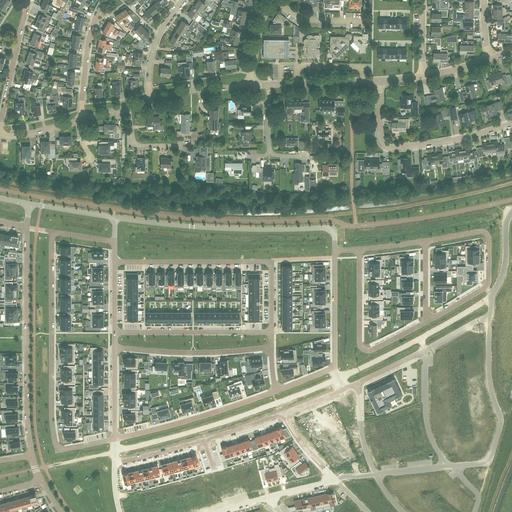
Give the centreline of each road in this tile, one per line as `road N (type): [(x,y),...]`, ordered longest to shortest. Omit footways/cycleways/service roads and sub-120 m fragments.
road 1 (track): [(44,467),(280,403),(491,296)]
road 2 (residential): [(52,231),(54,441),(68,448),(114,438)]
road 3 (residential): [(115,217),(330,228),(334,251)]
road 4 (residential): [(26,227),(31,455)]
road 5 (residential): [(271,332),(271,262),(114,262)]
road 6 (residential): [(379,81),(379,138),(392,148),(511,123)]
road 7 (residential): [(489,315),(489,381),(501,419),(492,455),(451,466)]
road 8 (residential): [(426,321),(487,284),(488,238),(478,231),(425,241)]
road 9 (residential): [(114,464),(284,413)]
road 10 (residential): [(114,438),(276,391)]
road 11 (residential): [(359,249),(361,347),(426,321)]
road 12 (residential): [(114,348),(271,348)]
road 13 (residential): [(114,332),(271,332)]
road 14 (residential): [(0,125),(30,0)]
road 15 (residential): [(451,466),(425,418),(426,349)]
road 16 (residential): [(80,119),(89,35),(104,0)]
